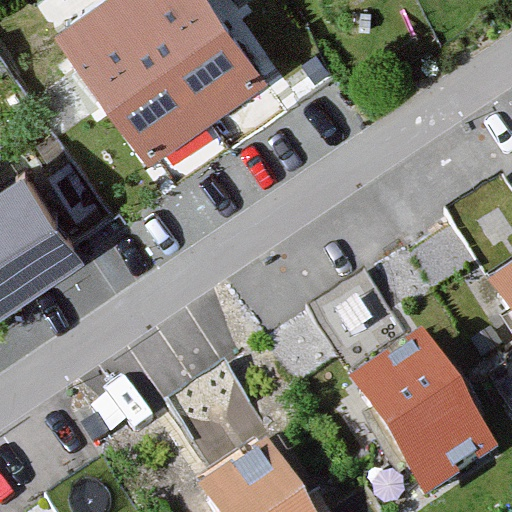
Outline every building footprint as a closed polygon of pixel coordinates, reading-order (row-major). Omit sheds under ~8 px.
[(219,4),(216,0),(81,0),(55,18),(101,86),(146,153),(265,72),(219,4)] [(0,302),(81,248),(21,159),(0,173),(0,302)] [(511,278),(489,294),(511,328),(511,278)] [(500,450),(423,341),(349,392),(425,502),(500,450)] [(174,394),(210,463),(262,436),(226,367),(174,394)] [(194,506),(198,511),(297,511),(260,459),(194,506)] [(64,511),(60,501),(31,511),(64,511)]
